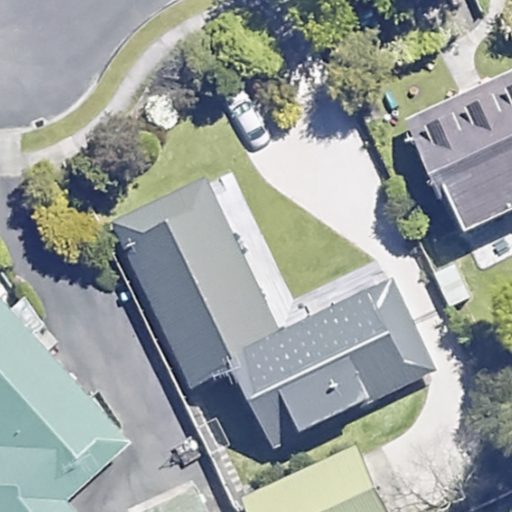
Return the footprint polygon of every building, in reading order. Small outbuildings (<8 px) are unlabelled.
[(511,92),(403,137),(449,247),(511,220),(511,92)] [(202,178),(93,228),(165,386),(217,362),(275,335),(267,319),(202,178)] [(267,319),(275,335),(217,362),(251,435),(298,413),(309,435),(389,399),(380,381),(418,363),(375,270),(267,319)] [(0,304),(0,511),(60,511),(63,510),(50,496),(116,439),(0,304)] [(387,511),(356,444),(246,495),(254,511),(387,511)] [(201,511),(189,482),(119,511),(201,511)]
